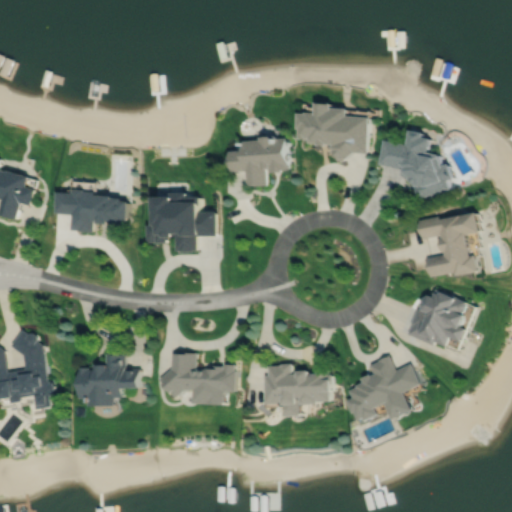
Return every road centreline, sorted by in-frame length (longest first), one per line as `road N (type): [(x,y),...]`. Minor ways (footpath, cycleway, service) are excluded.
road 1 (residential): [(279,287),(309,316),(351,313),(373,290),(374,248),(344,220),(302,223),(280,245),(279,287)]
road 2 (residential): [(279,287),(166,302),(44,279)]
